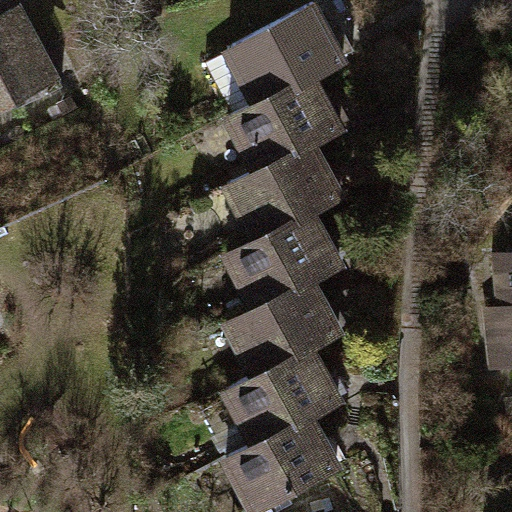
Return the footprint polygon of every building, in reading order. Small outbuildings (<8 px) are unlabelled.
[(313,3),(231,46),(259,100),(312,72),(341,57),(313,3)] [(11,10),(0,15),(0,101),(6,99),(12,109),(62,83),(55,71),(46,76),(11,10)] [(259,100),(230,114),(258,167),(311,140),(340,125),(312,72),(259,100)] [(258,167),(229,182),(257,236),(311,208),(339,193),(311,140),(258,167)] [(257,236),(228,250),(256,304),(310,276),(339,261),(311,208),(257,236)] [(511,305),(511,306),(511,252),(497,254),(502,306),(511,305)] [(256,304),(228,319),(256,371),(309,343),(338,328),(310,276),(256,304)] [(256,371),(228,386),(256,440),(310,413),(338,398),(309,343),(256,371)] [(256,440),(228,455),(255,507),(337,464),(310,413),(256,440)]
